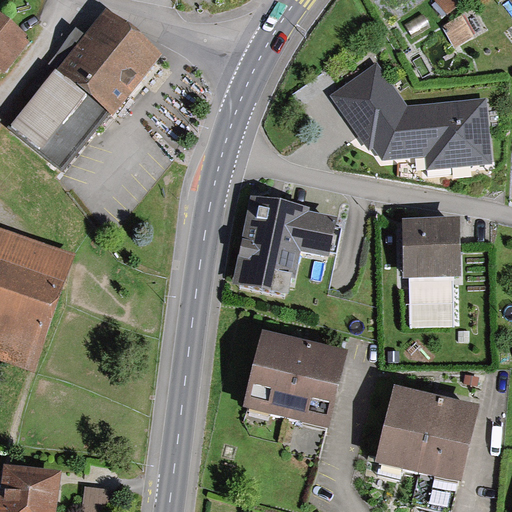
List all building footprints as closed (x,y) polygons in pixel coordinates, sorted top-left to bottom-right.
[(452,0),(431,0),(426,4),(438,22),(458,8),(452,0)] [(511,0),(497,0),(511,21),(511,0)] [(26,43),(0,22),(0,67),(5,70),(26,43)] [(144,71),(97,32),(10,138),(58,177),(144,71)] [(474,176),(470,114),(398,118),(370,78),(319,108),(365,167),(417,165),(417,180),(474,176)] [(298,220),(243,211),(227,300),(282,310),(291,260),(319,265),(324,236),(296,231),(298,220)] [(445,235),(394,234),(394,284),(445,284),(445,235)] [(64,268),(0,245),(0,355),(29,366),(64,268)] [(339,367),(253,347),(237,413),(323,434),(339,367)] [(471,423),(385,403),(369,469),(455,489),(471,423)] [(51,511),(56,482),(11,476),(6,511),(51,511)] [(113,511),(116,494),(84,490),(81,511),(113,511)]
